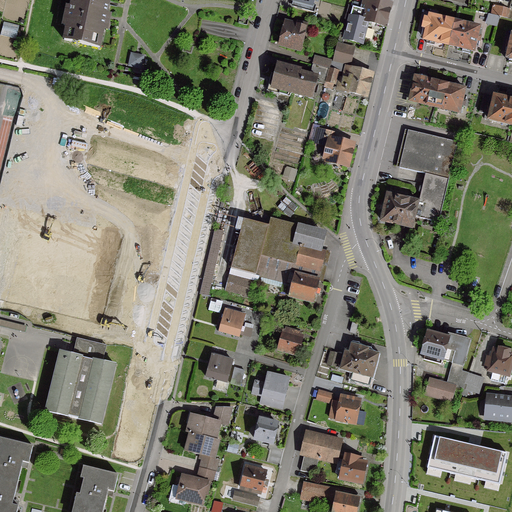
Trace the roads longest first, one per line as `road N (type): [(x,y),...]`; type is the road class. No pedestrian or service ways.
road 1 (residential): [(364,237),(335,283),(272,511)]
road 2 (secondary): [(390,511),(399,409),(393,314)]
road 3 (secondary): [(364,237),(358,190),(392,56)]
road 4 (residential): [(276,0),(234,137)]
road 5 (residential): [(511,84),(392,56)]
